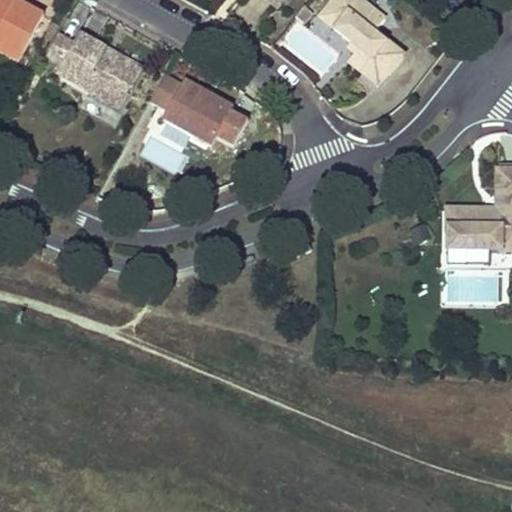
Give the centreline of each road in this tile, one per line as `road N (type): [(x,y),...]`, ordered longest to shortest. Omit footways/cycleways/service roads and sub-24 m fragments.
road 1 (track): [(0,291),(71,312),(438,464),(511,482)]
road 2 (residential): [(0,210),(100,257),(168,260),(338,195)]
road 3 (residential): [(320,159),(165,222),(131,225),(0,168)]
road 4 (residential): [(320,159),(285,79),(144,0)]
road 5 (residential): [(501,0),(398,129),(320,159)]
road 6 (residential): [(338,195),(418,165),(495,83)]
